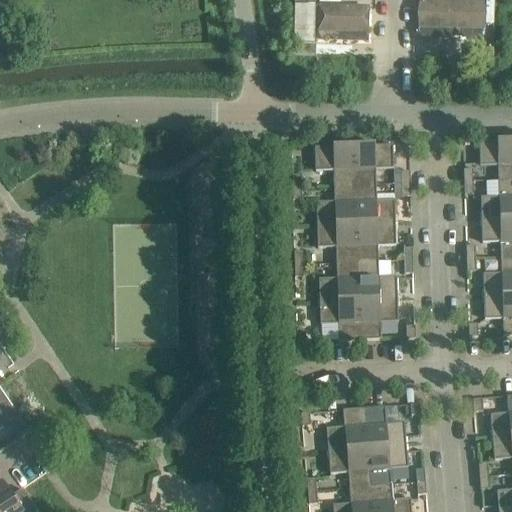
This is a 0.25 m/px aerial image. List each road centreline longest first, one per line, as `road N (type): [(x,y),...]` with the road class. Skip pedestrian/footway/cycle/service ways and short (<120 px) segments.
road 1 (residential): [(0,124),(113,110),(254,112)]
road 2 (residential): [(445,367),(437,138)]
road 3 (residential): [(455,511),(445,367)]
road 4 (unclassified): [(254,112),(387,115)]
road 5 (residential): [(317,376),(445,367)]
road 6 (unclassified): [(387,115),(511,117)]
